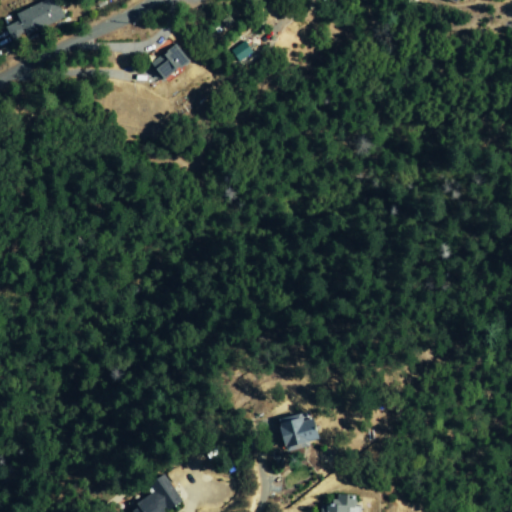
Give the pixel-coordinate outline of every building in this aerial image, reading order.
[(34,0),(6,14),(9,20),(0,23),(0,34),(4,42),(54,18),(45,0),(34,0)] [(249,53),(241,42),(228,51),(236,62),(249,53)] [(151,78),(181,64),(171,45),(142,59),(151,78)] [(268,422),(277,452),(310,442),(302,412),(268,422)] [(124,511),(160,511),(176,502),(159,474),(143,485),(148,494),(123,510),(124,511)] [(348,496),(327,496),(327,507),(314,507),(314,511),(354,511),(354,509),(348,509),(348,496)]
